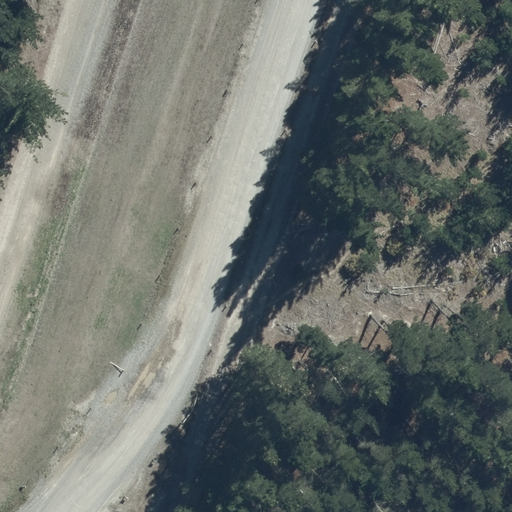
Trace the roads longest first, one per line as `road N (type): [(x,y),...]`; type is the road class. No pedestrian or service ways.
road 1 (unclassified): [(54,511),(126,431),(167,351),(290,0)]
road 2 (track): [(345,0),(170,511)]
road 3 (track): [(0,237),(76,0)]
